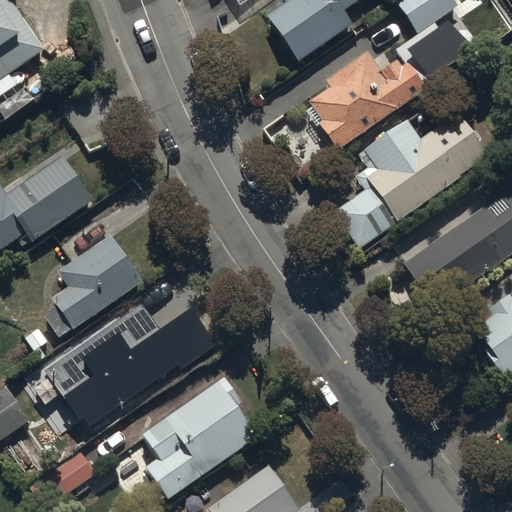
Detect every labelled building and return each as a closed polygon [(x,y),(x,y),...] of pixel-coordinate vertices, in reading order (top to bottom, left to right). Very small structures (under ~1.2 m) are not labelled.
[(0,0),(0,82),(45,53),(8,0),(0,0)] [(276,0),(260,11),(298,66),(355,28),(345,13),(364,0),(276,0)] [(398,0),(393,4),(416,37),(459,8),(453,0),(398,0)] [(319,128),(336,153),(431,90),(412,62),(401,70),(396,63),(379,74),(367,54),(324,83),(329,90),(308,104),(322,126),(319,128)] [(8,141),(29,173),(80,140),(59,108),(8,141)] [(337,212),(361,247),(488,160),(458,117),(421,143),(407,123),(364,152),(372,164),(356,176),(366,192),(337,212)] [(31,243),(33,246),(92,205),(62,162),(10,198),(1,185),(0,186),(0,254),(18,242),(23,249),(31,243)] [(511,256),(511,191),(511,190),(404,266),(437,311),(511,256)] [(73,330),(75,333),(143,286),(111,239),(107,242),(94,223),(62,245),(75,263),(57,275),(67,290),(50,301),(56,309),(44,317),(59,339),(73,330)] [(469,333),(501,382),(511,374),(511,298),(486,316),(488,320),(469,333)] [(142,303),(45,371),(79,421),(84,418),(90,426),(178,364),(182,369),(219,344),(192,304),(159,327),(142,303)] [(243,406),(224,379),(141,439),(158,463),(145,472),(168,503),(256,440),(235,411),(243,406)] [(0,391),(0,443),(29,424),(5,388),(0,391)] [(45,511),(96,476),(79,453),(28,489),(44,511),(45,511)] [(298,511),(269,470),(209,511),(298,511)]
